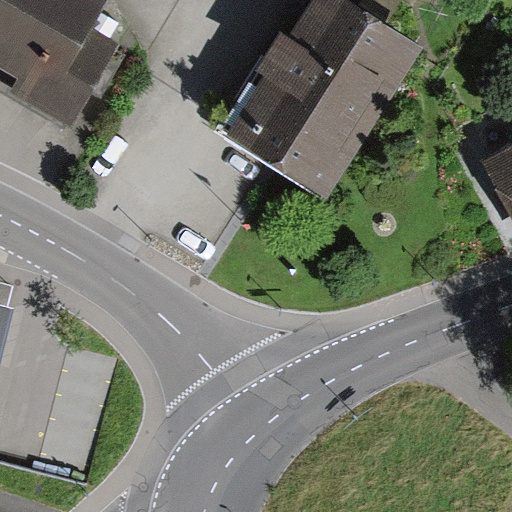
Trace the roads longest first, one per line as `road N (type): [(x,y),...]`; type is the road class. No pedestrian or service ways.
road 1 (tertiary): [(511,305),(379,358),(257,433)]
road 2 (residential): [(196,0),(176,90),(89,262)]
road 3 (tertiary): [(89,262),(173,327),(257,433)]
